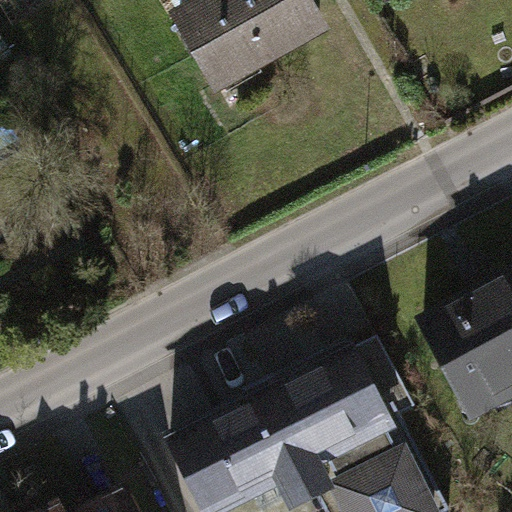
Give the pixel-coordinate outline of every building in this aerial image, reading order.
[(181,0),(160,11),(205,95),(320,34),(301,0),(181,0)] [(511,278),(427,321),(480,426),(511,409),(511,278)] [(406,441),(359,347),(173,439),(209,511),(262,511),(320,483),(406,441)] [(441,511),(406,441),(320,483),(333,511),(441,511)] [(132,511),(125,497),(94,511),(63,511),(62,510),(56,511),(132,511)]
